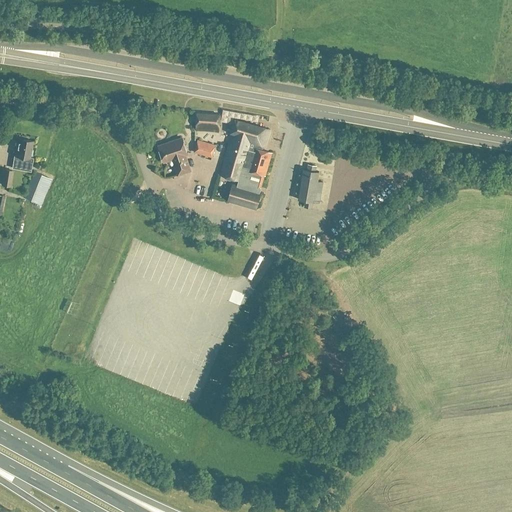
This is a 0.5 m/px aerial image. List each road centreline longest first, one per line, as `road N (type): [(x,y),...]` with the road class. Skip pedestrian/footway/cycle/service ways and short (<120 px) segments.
road 1 (unclassified): [(511,181),(453,176),(345,252),(316,256),(175,229),(160,212),(135,141),(114,117),(0,91)]
road 2 (unclassified): [(511,106),(119,32),(0,24)]
road 3 (secondary): [(511,145),(3,55)]
